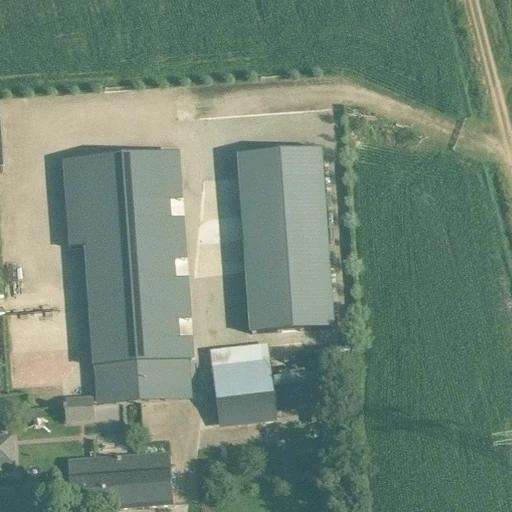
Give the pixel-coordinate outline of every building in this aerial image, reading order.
[(322,150),(240,155),(252,335),(334,329),(322,150)] [(161,166),(79,173),(88,285),(97,398),(147,394),(146,386),(176,384),(161,166)] [(218,416),(294,406),(292,386),(274,388),(271,360),(212,368),(218,416)] [(93,397),(71,398),(73,421),(95,420),(93,397)] [(170,455),(94,461),(95,476),(69,478),(70,494),(71,511),(105,511),(174,507),(172,487),(170,455)]
